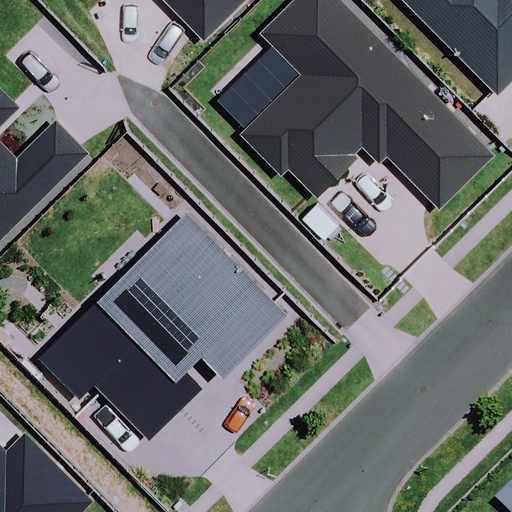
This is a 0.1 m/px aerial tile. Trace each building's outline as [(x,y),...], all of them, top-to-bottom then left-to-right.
[(173,0),(206,33),(240,0),(173,0)] [(497,150),(348,0),(292,0),(264,27),(306,70),(245,129),(283,168),(291,160),(321,191),(369,143),(383,157),(392,149),(444,202),(497,150)] [(511,0),(413,0),(500,88),(511,76),(511,0)] [(302,69),(276,43),(220,97),(246,124),(302,69)] [(0,121),(21,101),(0,79),(0,236),(90,148),(59,117),(20,156),(0,135),(0,121)] [(191,209),(45,353),(82,391),(98,375),(155,433),(223,365),(228,370),(290,310),(191,209)] [(493,446),(461,415),(440,437),(472,468),(493,446)] [(11,449),(0,437),(0,511),(79,511),(96,496),(30,430),(11,449)]
